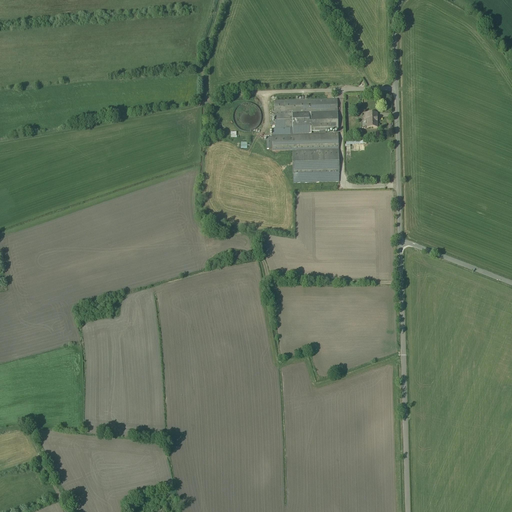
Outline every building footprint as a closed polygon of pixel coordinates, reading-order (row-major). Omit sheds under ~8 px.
[(337,112),(337,99),(273,101),(274,113),(337,112)] [(337,112),(274,113),(274,123),(272,123),(272,126),(274,126),(274,129),(290,129),(290,135),(311,134),(311,132),(337,131),(337,112)] [(377,114),(363,114),(363,120),(366,120),(366,128),(377,128),(377,114)] [(292,151),(338,150),(338,134),(311,134),(290,135),(271,136),(271,152),(292,151)] [(247,153),(248,142),(239,142),(238,153),(247,153)] [(293,184),(339,183),(338,150),(292,151),(293,184)] [(241,252),(228,254),(228,255),(221,257),(222,263),(242,260),(241,252)]
